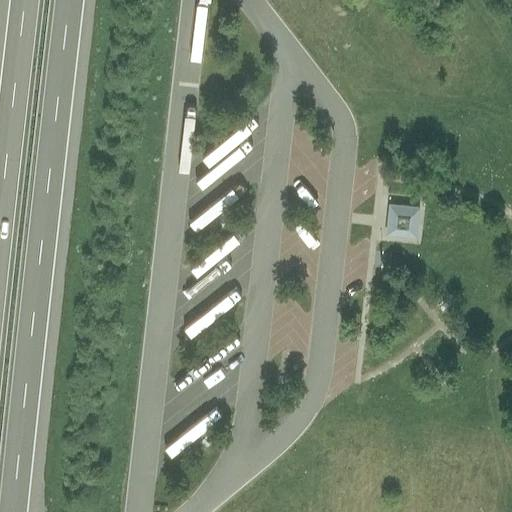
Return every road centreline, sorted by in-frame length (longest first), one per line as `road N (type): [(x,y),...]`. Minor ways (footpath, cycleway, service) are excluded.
road 1 (motorway): [(16,511),(75,0)]
road 2 (motorway): [(18,0),(0,187)]
